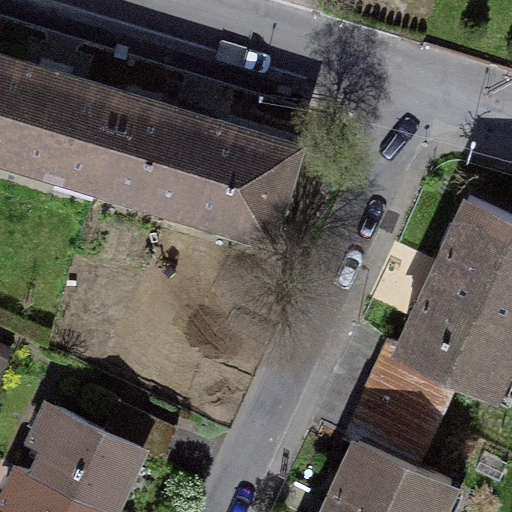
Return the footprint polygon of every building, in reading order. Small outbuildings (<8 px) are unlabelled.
[(41,65),(0,52),(0,147),(97,176),(124,89),(68,73),(70,68),(43,60),(41,65)] [(179,106),(124,89),(97,176),(269,228),(295,142),(207,115),(208,110),(181,102),(179,106)] [(511,344),(511,214),(471,195),(403,342),(391,337),(390,338),(459,370),(458,372),(492,387),(511,344)] [(458,372),(459,370),(390,338),(347,432),(416,464),(417,462),(458,372)] [(178,424),(119,397),(105,426),(47,400),(30,437),(46,445),(34,472),(112,507),(140,447),(163,457),(178,424)] [(416,464),(347,432),(346,433),(358,439),(324,511),(435,511),(452,478),(417,462),(416,464)] [(109,511),(112,507),(34,472),(17,464),(0,501),(16,508),(14,511),(109,511)]
